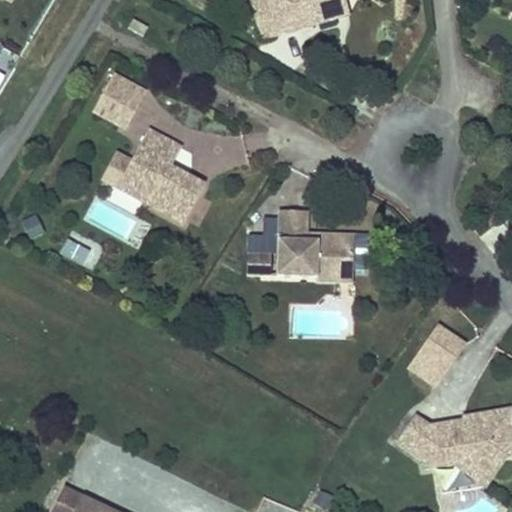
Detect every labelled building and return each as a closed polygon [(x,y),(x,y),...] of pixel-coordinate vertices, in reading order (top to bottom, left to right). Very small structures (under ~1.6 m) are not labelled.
[(344,0),(281,0),(288,34),(349,22),(344,0)] [(344,0),(349,22),(361,19),(357,0),(344,0)] [(145,28),(150,18),(142,14),(137,24),(145,28)] [(115,75),(102,98),(135,116),(148,92),(115,75)] [(126,132),(135,116),(102,98),(94,115),(126,132)] [(182,225),(204,184),(170,166),(180,149),(148,132),(133,159),(117,190),(182,225)] [(119,151),(102,182),(117,190),(133,159),(119,151)] [(31,242),(46,235),(36,215),(20,223),(31,242)] [(280,291),(322,286),(320,276),(355,271),(352,242),(306,248),(305,239),(303,220),(271,224),(280,291)] [(305,239),(306,248),(352,242),(351,233),(305,239)] [(60,258),(87,264),(91,248),(64,242),(60,258)] [(272,281),(273,256),(247,255),(246,280),(272,281)] [(355,271),(320,276),(322,286),(322,291),(357,287),(355,271)] [(442,328),(423,358),(449,374),(468,344),(442,328)] [(440,388),(449,374),(423,358),(414,371),(440,388)] [(465,437),(450,440),(448,428),(434,430),(417,416),(396,443),(419,460),(420,471),(448,466),(459,472),(476,469),(482,476),(497,466),(511,464),(511,425),(510,416),(463,425),(465,437)] [(463,425),(448,428),(450,440),(465,437),(463,425)] [(105,511),(63,491),(52,511),(105,511)]
